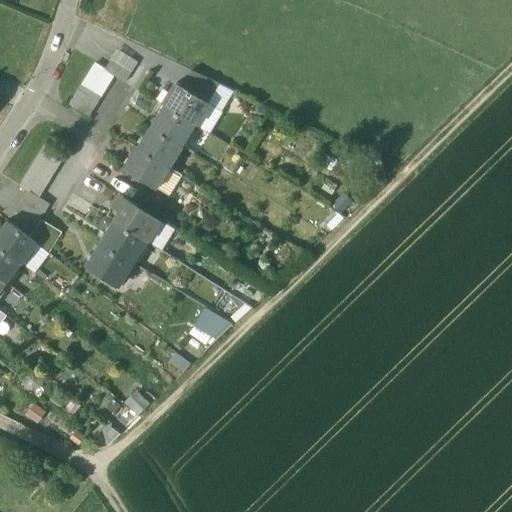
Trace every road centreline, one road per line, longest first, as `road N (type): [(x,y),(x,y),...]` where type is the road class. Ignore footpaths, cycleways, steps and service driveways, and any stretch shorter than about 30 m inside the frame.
road 1 (track): [(511,77),(94,466)]
road 2 (residential): [(72,0),(36,94),(0,144)]
